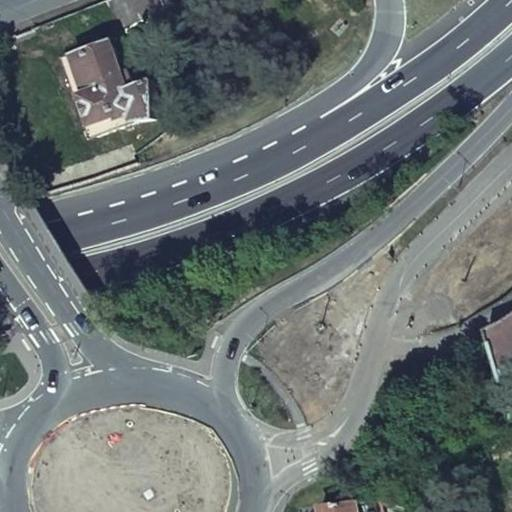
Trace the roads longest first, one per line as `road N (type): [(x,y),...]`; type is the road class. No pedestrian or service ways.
road 1 (trunk): [(0,287),(150,256),(283,202),(434,114),(511,54)]
road 2 (trunk): [(224,421),(231,347),(244,325),(369,244),(511,105)]
road 3 (trunk): [(331,131),(282,158),(134,213),(0,244)]
road 4 (residential): [(373,344),(397,283),(511,162)]
road 5 (trunk): [(509,0),(388,97),(331,131)]
road 6 (residential): [(243,511),(309,466),(356,416)]
road 7 (residential): [(373,344),(449,341),(511,304)]
road 8 (trunk): [(387,0),(381,63),(331,131)]
road 9 (residential): [(356,416),(324,432),(234,440)]
